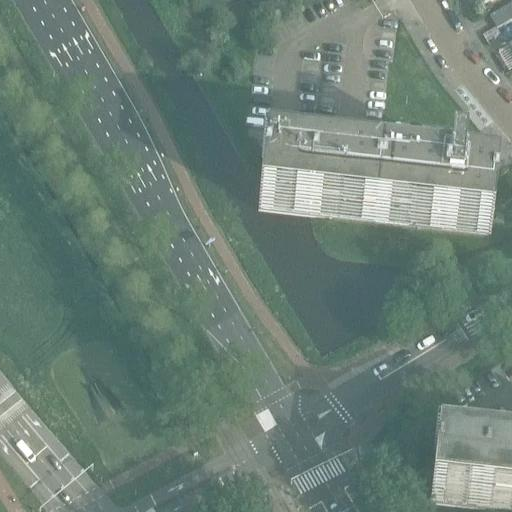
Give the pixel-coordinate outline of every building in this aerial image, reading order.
[(478,0),(484,8),(497,0),(478,0)] [(490,19),(496,29),(497,31),(511,21),(511,7),(511,6),(490,19)] [(511,71),(511,50),(510,48),(498,55),(509,74),(511,71)] [(265,155),(262,177),(258,211),(490,237),(496,181),(462,177),(464,162),(450,160),(448,175),(265,155)] [(511,511),(511,456),(445,449),(437,448),(430,504),(502,511),(511,511)]
